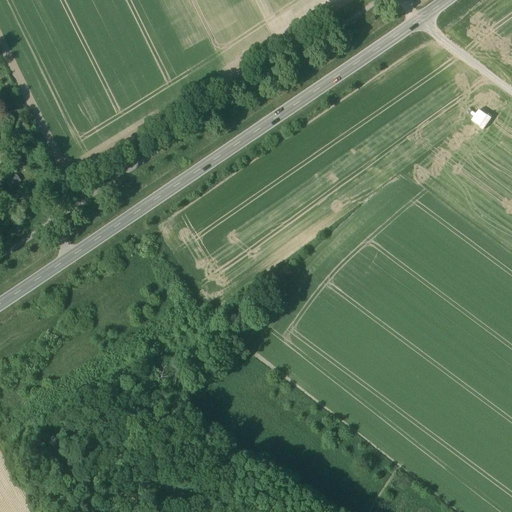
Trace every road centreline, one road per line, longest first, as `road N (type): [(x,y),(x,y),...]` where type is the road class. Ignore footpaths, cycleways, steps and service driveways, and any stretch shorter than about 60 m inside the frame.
road 1 (secondary): [(0,305),(446,0)]
road 2 (track): [(322,511),(161,391)]
road 3 (track): [(399,0),(511,92)]
